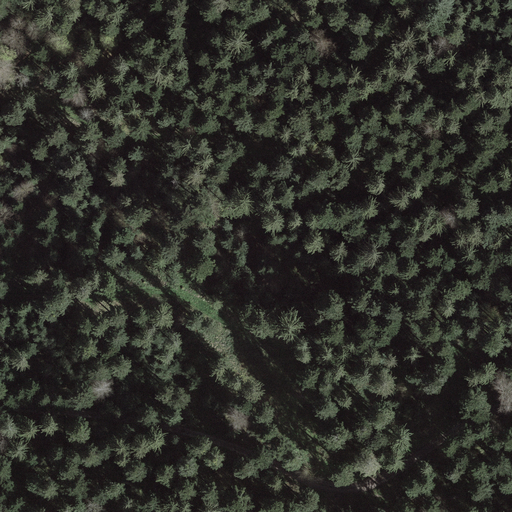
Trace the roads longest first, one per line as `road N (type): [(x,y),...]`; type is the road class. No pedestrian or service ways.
road 1 (track): [(511,408),(366,486),(333,487),(169,424),(0,409)]
road 2 (track): [(0,84),(124,125),(285,153),(374,179),(447,193),(511,188)]
